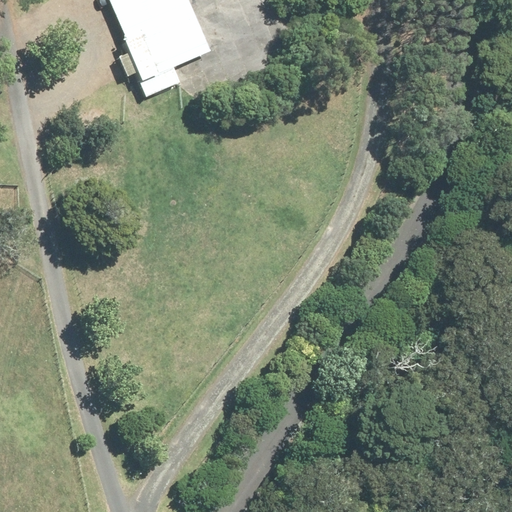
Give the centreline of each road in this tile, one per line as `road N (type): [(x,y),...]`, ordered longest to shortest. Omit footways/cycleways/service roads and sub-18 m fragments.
road 1 (residential): [(148,511),(158,479),(336,238),(372,175),(383,94),(378,0)]
road 2 (unknown): [(221,511),(423,196),(445,121),(439,0)]
road 3 (unknown): [(129,511),(71,369),(0,14)]
